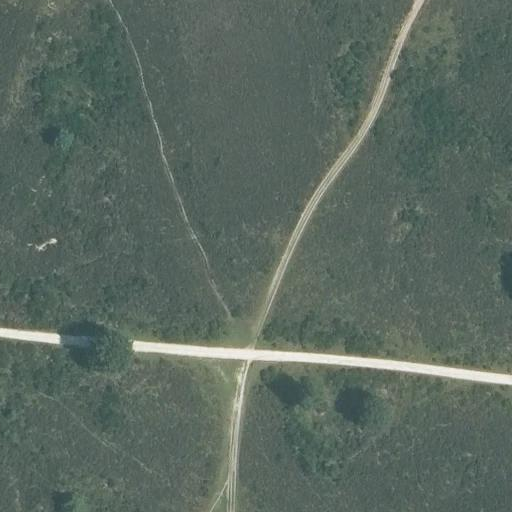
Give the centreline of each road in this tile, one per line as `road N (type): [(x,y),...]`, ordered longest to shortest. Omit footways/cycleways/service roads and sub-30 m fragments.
road 1 (track): [(254,351),(301,225),(374,123),(425,0)]
road 2 (track): [(233,511),(254,351)]
